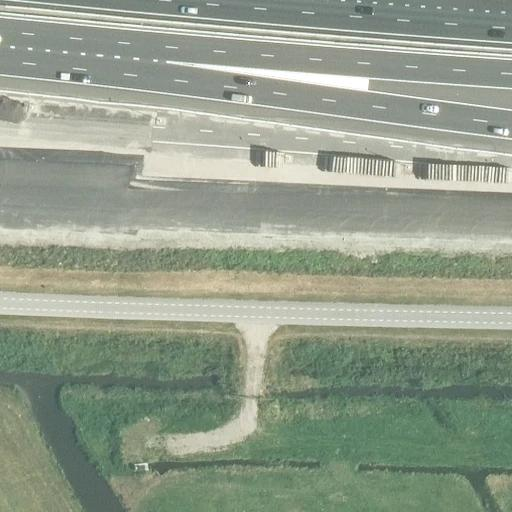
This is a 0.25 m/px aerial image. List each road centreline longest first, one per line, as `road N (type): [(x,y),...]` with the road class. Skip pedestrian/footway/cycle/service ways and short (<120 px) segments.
road 1 (unclassified): [(511,318),(0,301)]
road 2 (motorway): [(0,63),(511,80)]
road 3 (motorway): [(511,14),(0,11)]
road 4 (motorway): [(92,147),(511,180)]
road 5 (motorway): [(92,147),(511,135)]
road 6 (track): [(176,447),(247,422),(259,311)]
